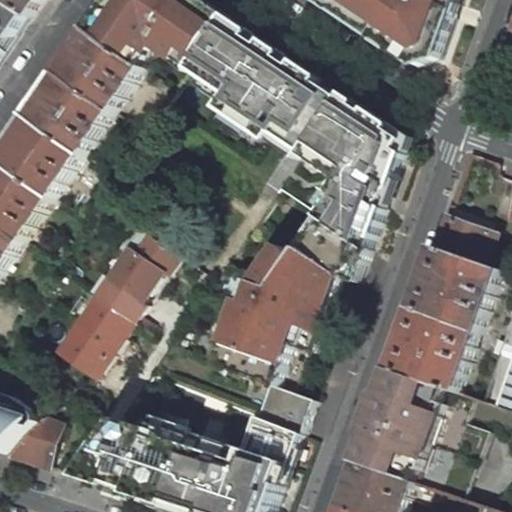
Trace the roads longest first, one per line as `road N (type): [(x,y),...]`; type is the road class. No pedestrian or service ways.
road 1 (residential): [(320,511),(457,128)]
road 2 (residential): [(457,128),(249,0)]
road 3 (residential): [(457,128),(502,0)]
road 4 (residential): [(0,110),(74,0)]
